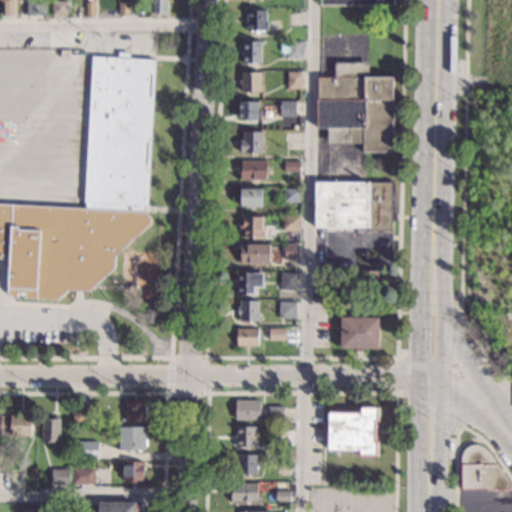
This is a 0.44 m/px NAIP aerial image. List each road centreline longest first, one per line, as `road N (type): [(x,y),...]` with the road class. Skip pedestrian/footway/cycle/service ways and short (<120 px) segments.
road 1 (residential): [(185,511),(208,0)]
road 2 (residential): [(429,387),(396,375),(0,375)]
road 3 (secondary): [(429,387),(435,0)]
road 4 (residential): [(500,428),(478,377),(430,309)]
road 5 (secondary): [(427,511),(429,387)]
